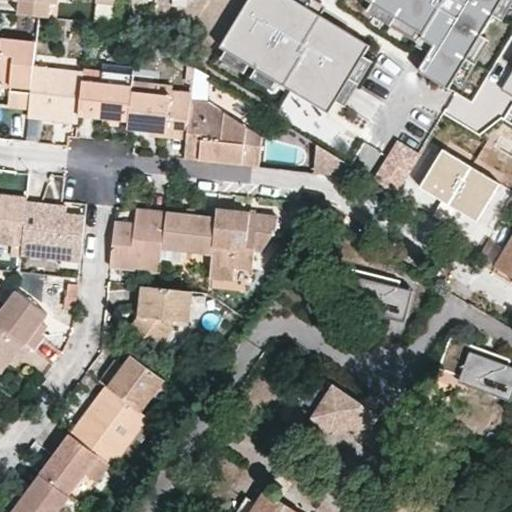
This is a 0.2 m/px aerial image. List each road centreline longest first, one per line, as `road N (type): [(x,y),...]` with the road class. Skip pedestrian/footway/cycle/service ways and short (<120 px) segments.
road 1 (residential): [(101,163),(316,186),(511,301)]
road 2 (residential): [(101,163),(85,344),(0,459)]
road 3 (unknown): [(395,371),(341,496)]
